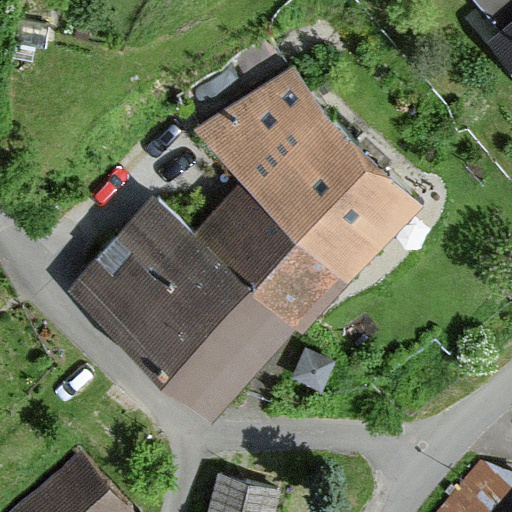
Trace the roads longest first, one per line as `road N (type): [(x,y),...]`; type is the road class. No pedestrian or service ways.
road 1 (residential): [(0,224),(44,300),(192,440)]
road 2 (residential): [(192,440),(291,435),(445,445)]
